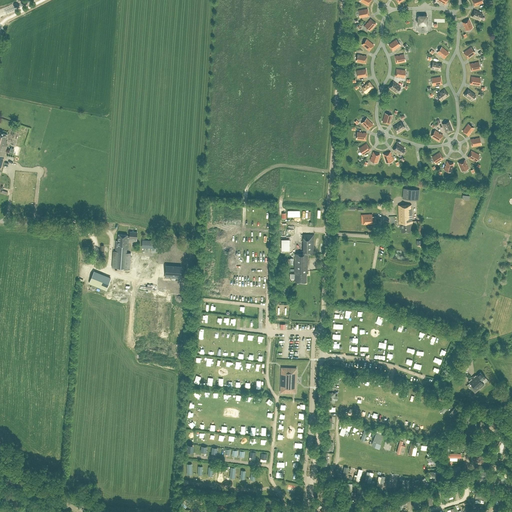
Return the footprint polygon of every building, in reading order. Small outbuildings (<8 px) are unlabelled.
[(368,16),(367,9),(359,10),(360,17),(364,17),(364,16),(365,15),(366,16),(368,16)] [(478,12),(477,12),(477,11),(474,10),(472,17),(479,20),(482,13),(479,11),(478,12)] [(418,25),(427,24),(427,15),(417,15),(418,25)] [(376,24),(370,19),(368,21),(369,22),(368,23),(367,22),(365,25),(370,30),(376,24)] [(472,27),(469,19),(462,22),(463,25),(464,25),(465,26),(464,26),(466,30),(472,27)] [(369,50),(373,45),(367,39),(362,45),(365,47),(366,47),(367,48),(366,48),(369,50)] [(396,48),(400,45),(396,39),(389,44),(393,50),(395,49),(395,48),(396,47),(396,48)] [(444,58),(448,52),(442,47),(437,52),(440,55),(441,54),(442,55),(441,56),(444,58)] [(471,55),(475,53),(470,47),(463,52),(468,58),(470,56),(471,55)] [(363,56),(362,56),(362,55),(358,54),(357,61),(365,63),(366,56),(363,55),(363,56)] [(405,61),(403,54),(400,55),(400,56),(398,56),(398,55),(395,56),(397,63),(405,61)] [(438,64),(437,63),(437,62),(433,62),(432,69),(440,71),(441,63),(439,63),(438,64)] [(480,69),(478,62),(474,62),(475,63),(473,64),(473,63),(470,63),(471,70),(480,69)] [(366,76),(365,69),(357,70),(358,77),(362,77),(362,76),(363,76),(364,77),(366,76)] [(404,77),(405,70),(397,69),(396,76),(398,76),(399,76),(400,76),(400,77),(404,77)] [(441,84),(440,76),(432,78),(433,85),(437,84),(438,83),(438,84),(441,84)] [(479,85),(480,78),(472,76),(471,84),(473,84),(474,83),(475,83),(475,84),(479,85)] [(397,85),(395,84),(396,83),(393,81),(389,87),(396,92),(400,87),(397,84),(397,85)] [(373,87),(369,82),(366,83),(367,84),(365,85),(365,84),(362,87),(366,93),(373,87)] [(448,95),(444,89),(441,91),(442,92),(440,93),(440,92),(437,94),(441,100),(448,95)] [(471,93),(470,92),(471,91),(468,89),(464,95),(471,100),(475,94),(472,92),(471,93)] [(391,119),(392,115),(385,113),(382,121),(389,123),(390,121),(389,120),(390,119),(391,119)] [(367,129),(373,124),(367,118),(361,123),(364,126),(365,125),(366,127),(365,127),(367,129)] [(452,129),(449,121),(442,124),(444,128),(444,127),(445,129),(444,129),(445,132),(452,129)] [(404,128),(400,122),(397,124),(397,125),(396,126),(396,125),(393,126),(397,133),(404,128)] [(471,132),(473,128),(468,124),(462,131),(468,135),(470,133),(469,132),(470,131),(471,132)] [(440,134),(438,133),(439,132),(435,130),(431,136),(439,141),(442,135),(440,133),(440,134)] [(363,133),(361,133),(361,132),(357,132),(357,139),(365,140),(366,133),(363,132),(363,133)] [(481,145),(479,137),(475,138),(475,139),(474,139),(474,138),(471,139),(472,146),(481,145)] [(367,151),(370,149),(366,143),(359,148),(363,154),(366,152),(366,151),(367,150),(367,151)] [(400,154),(404,148),(397,143),(393,150),(395,151),(396,151),(397,151),(397,152),(400,154)] [(476,161),(479,154),(471,151),(468,157),(471,159),(471,158),(473,158),(472,159),(476,161)] [(377,162),(380,154),(373,152),(372,155),(373,155),(372,156),(371,156),(370,160),(377,162)] [(391,156),(390,155),(391,155),(390,152),(383,154),(386,162),(393,160),(392,156),(391,156)] [(441,160),(443,158),(439,152),(432,157),(436,163),(439,161),(439,160),(440,159),(441,160)] [(466,164),(465,163),(466,163),(465,160),(458,163),(461,171),(468,168),(467,164),(466,164)] [(451,171),(453,163),(446,161),(446,164),(446,166),(445,165),(444,169),(451,171)] [(6,164),(3,176),(8,177),(11,166),(6,164)] [(403,198),(419,199),(419,189),(404,188),(403,198)] [(412,230),(411,204),(398,205),(399,223),(400,223),(400,231),(410,231),(410,230),(412,230)] [(372,216),(372,214),(361,214),(361,223),(376,223),(375,216),(372,216)] [(131,240),(131,241),(136,241),(137,232),(130,231),(129,236),(128,235),(127,238),(129,238),(129,240),(131,240)] [(127,238),(128,235),(127,235),(127,234),(118,234),(117,240),(116,240),(115,251),(113,251),(112,267),(123,268),(129,269),(130,252),(126,252),(126,249),(128,249),(129,242),(128,242),(129,240),(131,241),(131,240),(129,240),(129,238),(127,238)] [(313,253),(314,234),(303,234),(303,253),(294,253),(294,273),(295,273),(295,281),(306,282),(306,270),(307,270),(307,253),(313,253)] [(137,275),(150,277),(152,258),(140,256),(137,275)] [(180,275),(180,266),(173,266),(166,265),(165,274),(173,274),(180,275)] [(127,279),(106,277),(105,283),(125,285),(125,286),(130,286),(130,281),(126,281),(127,279)] [(140,293),(137,301),(152,307),(155,299),(140,293)] [(280,391),(292,392),(293,388),(294,388),(294,382),(294,379),(295,372),(293,372),(293,368),(281,368),(280,391)] [(481,381),(481,380),(485,377),(480,372),(474,377),(473,376),(471,378),(472,379),(469,382),(472,385),(477,390),(484,384),(482,382),(481,381)] [(348,423),(344,421),(340,433),(344,434),(348,423)] [(478,455),(478,450),(474,449),(472,461),(483,462),(484,456),(478,455)] [(506,478),(499,471),(495,474),(505,484),(509,480),(506,478)] [(330,480),(327,493),(343,499),(344,482),(330,480)] [(344,498),(347,498),(348,491),(351,491),(352,483),(344,483),(344,498)] [(486,500),(487,492),(475,491),(475,499),(486,500)] [(190,498),(183,505),(187,510),(194,502),(190,498)] [(217,508),(225,506),(223,498),(215,501),(217,508)] [(321,507),(316,503),(308,511),(316,511),(319,508),(321,507)]
